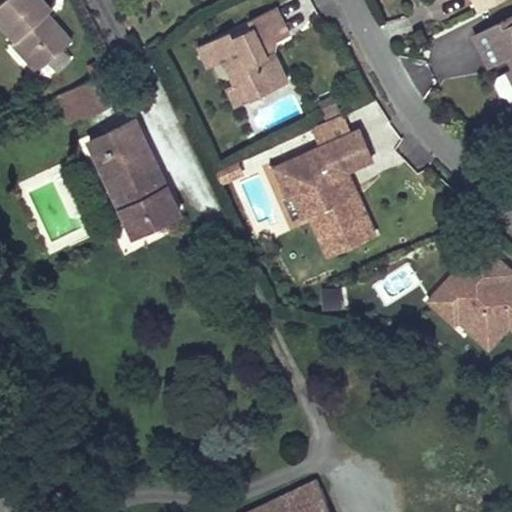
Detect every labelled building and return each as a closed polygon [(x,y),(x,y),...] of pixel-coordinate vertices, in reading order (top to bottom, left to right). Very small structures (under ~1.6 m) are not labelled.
[(0,24),(40,69),(70,41),(45,13),(50,9),(41,0),(1,0),(0,1),(0,24)] [(228,30),(196,46),(207,67),(222,60),(234,85),(242,81),(251,99),(287,81),(268,45),(288,35),(274,7),(247,21),(250,27),(230,36),(228,30)] [(511,12),(474,32),(489,61),(506,51),(511,49),(511,51),(511,64),(508,67),(497,73),(495,80),(500,90),(507,93),(511,101),(511,100),(511,12)] [(111,71),(56,94),(67,120),(122,96),(111,71)] [(234,85),(225,89),(235,107),(251,99),(242,81),(234,85)] [(317,104),(322,115),(336,109),(331,97),(317,104)] [(135,119),(89,141),(135,236),(181,214),(135,119)] [(307,213),(326,255),(373,234),(353,191),(346,194),(340,181),(344,171),(369,159),(356,129),(292,158),(295,163),(280,169),(292,195),(301,190),(311,211),(307,213)] [(295,163),(292,158),(272,166),(285,197),(290,195),(299,216),(307,213),(311,211),(301,190),(292,195),(280,169),(295,163)] [(353,191),(344,171),(340,181),(346,194),(353,191)] [(479,243),(472,250),(486,263),(493,256),(479,243)] [(508,326),(511,330),(511,284),(507,280),(511,274),(511,273),(493,256),(486,263),(472,250),(454,271),(467,283),(439,313),(453,325),(457,321),(487,349),(508,326)] [(426,301),(439,313),(467,283),(454,271),(426,301)] [(347,288),(326,287),(326,307),(346,307),(347,288)] [(249,511),(331,511),(318,480),(249,511)]
